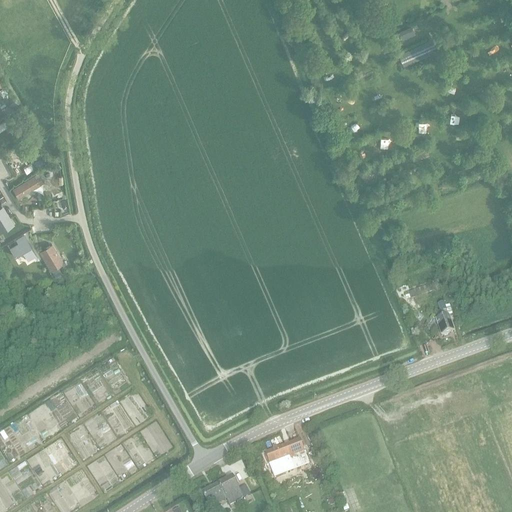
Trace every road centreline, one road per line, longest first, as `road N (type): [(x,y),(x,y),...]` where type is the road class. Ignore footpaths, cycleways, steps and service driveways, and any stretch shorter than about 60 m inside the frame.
road 1 (unclassified): [(203,461),(136,348),(80,219),(67,92),(79,51),(113,0)]
road 2 (tertiary): [(203,461),(308,409),(511,333)]
